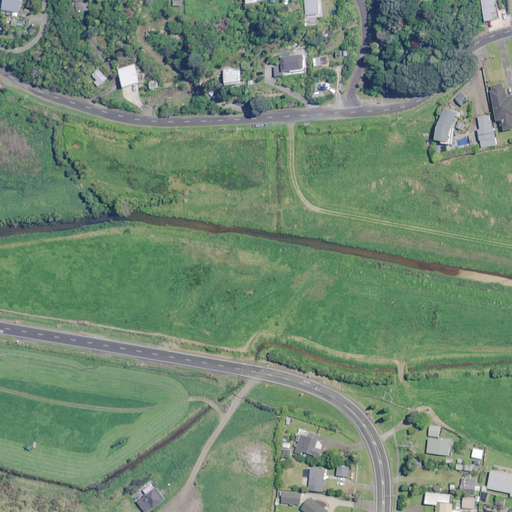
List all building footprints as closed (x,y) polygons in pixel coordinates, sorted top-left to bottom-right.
[(21,0),(4,0),(3,10),(7,11),(7,15),(11,16),(12,12),(20,13),(21,0)] [(304,0),(305,14),(306,26),(317,26),(317,17),(322,17),(321,0),(304,0)] [(481,0),(486,22),(499,19),(498,12),(497,5),(498,5),(496,0),(481,0)] [(11,17),(8,24),(16,28),(20,21),(11,17)] [(342,50),(336,52),(337,59),(344,57),(342,50)] [(282,58),(283,66),(275,67),(276,77),(285,76),(285,73),(307,71),(306,55),(303,55),(282,58)] [(328,62),(327,56),(313,59),(315,67),(323,66),(322,63),(328,62)] [(141,82),(135,64),(119,70),(125,88),(141,82)] [(96,67),(88,77),(100,87),(108,77),(96,67)] [(242,82),(240,68),(225,69),(227,84),(242,82)] [(150,82),(151,91),(156,90),(155,89),(159,88),(157,80),(150,82)] [(511,96),(509,97),(507,87),(503,88),(503,85),(491,87),(497,121),(504,120),(506,131),(511,129),(511,96)] [(470,100),(464,93),(456,99),(463,107),(470,100)] [(457,114),(444,109),(435,138),(449,143),(454,127),(453,126),(457,114)] [(491,128),(489,116),(479,118),(481,129),(479,130),(483,148),(497,145),(494,127),(491,128)] [(465,124),(458,122),(456,128),(463,130),(465,124)] [(441,426),(430,426),(430,436),(440,437),(441,426)] [(320,458),(323,447),(322,442),(318,441),(320,435),(300,429),(296,441),(299,442),(296,453),(302,455),(303,452),(320,458)] [(451,442),(429,439),(428,453),(449,456),(451,442)] [(255,445),(252,446),(249,448),(247,449),(245,452),(244,454),(243,457),(242,460),(242,463),(243,465),(244,468),(245,471),(247,473),(249,474),(252,476),(255,477),(257,477),(260,477),(263,477),(266,476),(268,474),(270,472),(272,470),(274,468),(275,465),(275,462),(275,459),(275,457),(274,454),(272,451),(270,449),(268,447),(266,446),(263,445),(260,445),(257,445),(255,445)] [(484,451),(474,449),(472,457),(483,459),(484,451)] [(350,467),(337,466),(337,476),(349,477),(350,467)] [(303,484),(307,485),(310,491),(324,492),(324,486),(327,487),(328,470),(307,468),(307,477),(303,477),(303,484)] [(461,493),(477,493),(477,491),(481,491),(481,486),(477,486),(477,480),(466,480),(466,485),(461,485),(461,493)] [(149,511),(166,500),(152,481),(133,495),(145,511),(149,511)] [(281,491),(280,499),(291,508),(296,504),(301,505),(302,494),(281,491)] [(451,504),(452,495),(427,493),(426,504),(439,505),(439,502),(442,503),(441,511),(460,511),(461,511),(453,510),(454,504),(451,504)] [(329,511),(311,497),(302,509),(305,511),(329,511)] [(480,503),(481,497),(476,497),(475,499),(464,498),(463,508),(475,509),(475,503),(480,503)]
